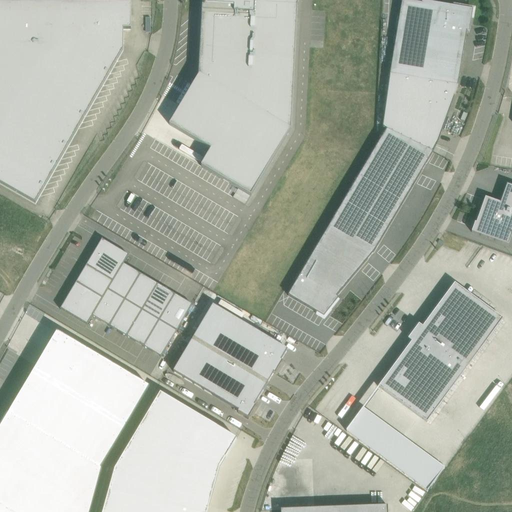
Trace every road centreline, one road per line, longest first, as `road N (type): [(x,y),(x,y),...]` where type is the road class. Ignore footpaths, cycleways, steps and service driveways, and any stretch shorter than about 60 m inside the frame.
road 1 (residential): [(509,0),(484,117),(456,184),(408,264),(288,414),(247,511)]
road 2 (residential): [(0,335),(145,103),(165,51),(171,0)]
